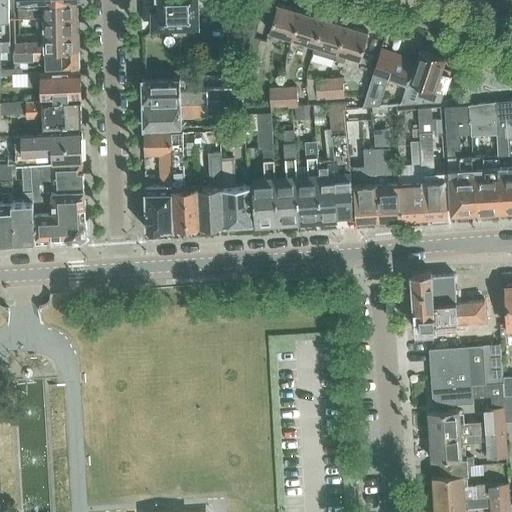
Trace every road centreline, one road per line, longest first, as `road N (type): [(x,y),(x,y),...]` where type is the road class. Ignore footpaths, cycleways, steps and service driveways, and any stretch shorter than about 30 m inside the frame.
road 1 (residential): [(117,270),(108,0)]
road 2 (secondary): [(117,270),(378,252)]
road 3 (residential): [(391,511),(378,252)]
road 4 (secondary): [(378,252),(511,244)]
